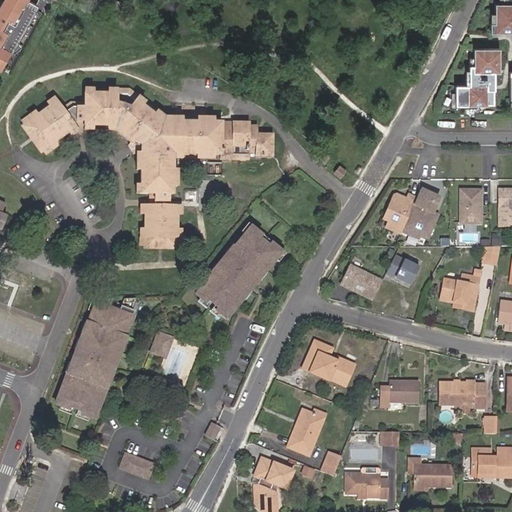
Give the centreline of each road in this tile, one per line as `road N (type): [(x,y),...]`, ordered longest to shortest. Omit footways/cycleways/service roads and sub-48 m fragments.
road 1 (residential): [(198,506),(299,298)]
road 2 (residential): [(358,199),(253,104),(171,92)]
road 3 (residential): [(511,350),(299,298)]
road 4 (residential): [(93,243),(112,234),(122,201),(113,161),(83,152),(54,178)]
road 5 (residential): [(93,243),(36,391)]
road 6 (residential): [(404,121),(468,0)]
